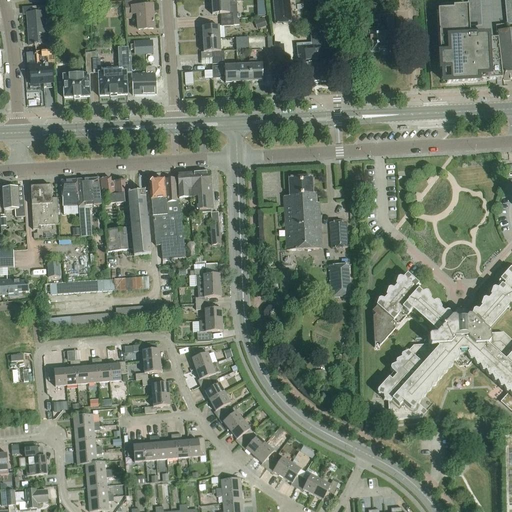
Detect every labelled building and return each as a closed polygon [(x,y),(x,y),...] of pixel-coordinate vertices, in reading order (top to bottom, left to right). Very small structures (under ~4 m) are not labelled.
[(289,0),(273,0),(276,25),(292,24),(289,0)] [(134,2),(126,3),(127,20),(137,19),(138,31),(154,30),(152,8),(135,9),(134,2)] [(236,2),(229,2),(211,3),(212,16),(220,15),(221,21),(233,20),(233,14),(229,14),(229,8),(237,8),(236,2)] [(32,14),(26,14),(29,47),(47,45),(45,19),(52,19),(51,6),(32,8),(32,14)] [(453,10),(438,11),(438,23),(444,23),(444,24),(445,33),(439,33),(439,36),(440,45),(445,45),(446,48),(446,55),(440,55),(440,61),(441,70),(446,70),(446,72),(447,84),(465,83),(478,82),(477,77),(488,76),(488,82),(490,82),(497,81),(502,81),(501,69),(500,57),(499,54),(498,45),(498,41),(497,41),(495,41),(488,41),(487,37),(475,38),(470,38),(470,34),(469,28),(469,21),(468,14),(468,8),(468,7),(453,8),(453,10)] [(257,8),(257,16),(265,16),(265,8),(257,8)] [(397,29),(393,29),(393,17),(380,17),(380,26),(378,26),(378,30),(369,30),(370,54),(398,53),(397,29)] [(202,28),(203,41),(220,40),(219,27),(202,28)] [(511,30),(499,32),(500,38),(503,82),(511,81),(511,30)] [(156,40),(132,41),(132,54),(156,53),(156,40)] [(211,53),(212,59),(224,58),(224,52),(221,52),(220,40),(203,41),(203,54),(211,53)] [(313,47),(297,48),(299,65),(301,65),(303,85),(312,84),(312,85),(319,84),(329,83),(327,63),(336,62),(336,50),(324,51),(324,43),(313,44),(313,47)] [(91,54),(92,75),(98,75),(99,98),(128,97),(126,74),(129,74),(129,60),(128,49),(118,50),(119,70),(121,70),(121,73),(114,73),(114,68),(106,69),(107,74),(101,74),(100,61),(98,61),(98,54),(91,54)] [(38,65),(29,66),(30,72),(31,86),(52,84),(51,65),(55,65),(54,52),(37,54),(38,65)] [(89,75),(92,75),(91,54),(85,55),(86,76),(81,76),(80,73),(74,73),(68,74),(69,77),(63,77),(64,100),(76,99),(90,98),(89,75)] [(249,66),(250,83),(263,82),(262,65),(257,65),(257,61),(249,61),(249,66)] [(225,84),(238,84),(237,66),(224,67),(224,68),(212,68),(213,80),(225,79),(225,84)] [(249,66),(237,66),(238,84),(250,83),(249,66)] [(156,96),(156,89),(155,68),(146,69),(146,76),(132,76),(133,97),(156,96)] [(192,74),(184,74),(185,86),(193,86),(192,74)] [(210,173),(190,175),(191,187),(195,187),(195,190),(201,190),(201,198),(198,198),(198,211),(199,211),(199,214),(211,213),(211,211),(213,211),(211,185),(210,173)] [(179,199),(190,199),(198,198),(201,198),(201,190),(195,190),(195,187),(191,187),(190,175),(177,175),(179,199)] [(285,232),(285,237),(285,239),(286,244),(286,251),(323,249),(320,204),(317,204),(317,196),(312,197),(311,177),(288,179),(289,197),(283,198),(285,229),(285,232)] [(111,179),(100,180),(103,206),(129,203),(132,229),(105,231),(108,253),(118,252),(134,251),(134,257),(151,256),(145,193),(128,195),(127,181),(119,182),(111,183),(111,179)] [(76,181),(62,182),(63,206),(63,208),(64,213),(79,212),(80,229),(81,236),(81,238),(92,237),(90,208),(93,207),(94,207),(101,207),(99,180),(89,181),(76,181)] [(156,247),(161,246),(162,261),(185,258),(184,245),(179,202),(177,202),(175,180),(150,183),(156,247)] [(284,180),(275,180),(275,196),(284,196),(284,180)] [(51,187),(30,188),(33,231),(39,230),(39,227),(59,226),(57,199),(52,199),(51,187)] [(25,218),(24,198),(18,198),(17,189),(3,190),(4,211),(15,211),(16,219),(25,218)] [(346,223),(330,223),(332,249),(347,248),(346,223)] [(219,224),(210,225),(212,246),(221,246),(219,224)] [(194,251),(194,246),(186,247),(188,259),(195,258),(194,251)] [(2,254),(0,253),(0,270),(7,270),(14,270),(13,253),(2,254)] [(59,264),(47,265),(48,279),(60,278),(59,264)] [(351,297),(349,266),(329,267),(331,298),(351,297)] [(511,342),(503,334),(489,335),(486,332),(509,306),(511,308),(511,270),(510,269),(498,283),(498,286),(500,287),(497,291),(494,290),(492,291),(490,297),(491,298),(488,302),(484,301),(482,302),(480,308),(481,309),(478,312),(475,311),(472,312),(470,318),(467,318),(465,320),(457,321),(455,319),(451,319),(449,314),(446,313),(443,314),(440,311),(441,310),(438,304),(436,303),(433,305),(429,302),(430,301),(427,294),(425,294),(422,295),(418,292),(420,290),(420,287),(417,285),(407,275),(403,279),(399,278),(397,279),(395,286),(396,287),(393,290),(390,289),(388,290),(386,297),(387,298),(384,301),(380,300),(378,301),(376,307),(377,308),(372,313),(372,312),(372,313),(375,316),(373,318),(372,318),(374,349),(375,349),(375,345),(377,345),(380,346),(379,347),(379,348),(388,338),(395,330),(395,329),(395,330),(390,325),(393,322),(396,325),(400,325),(412,312),(433,331),(437,335),(435,336),(430,337),(428,339),(429,346),(413,347),(408,353),(407,353),(401,356),(401,358),(401,359),(396,362),(395,364),(396,365),(391,368),(390,370),(391,372),(396,376),(391,382),(388,379),(378,391),(377,394),(378,396),(383,398),(383,399),(384,401),(390,403),(390,412),(389,412),(390,422),(420,420),(426,413),(416,404),(423,396),(432,387),(434,387),(436,387),(438,381),(437,381),(454,362),(460,368),(468,367),(474,361),(492,378),(491,378),(493,383),(496,384),(497,383),(498,383),(498,384),(509,393),(500,403),(511,413),(511,342)] [(198,288),(220,287),(220,276),(206,276),(206,270),(194,271),(194,277),(197,277),(198,288)] [(20,281),(0,281),(0,296),(8,296),(8,298),(18,297),(18,293),(29,293),(28,282),(20,282),(20,281)] [(195,299),(196,305),(208,305),(207,299),(221,298),(220,287),(198,288),(198,299),(195,299)] [(208,305),(196,305),(196,311),(205,311),(205,322),(222,321),(221,310),(208,311),(208,305)] [(0,358),(7,358),(5,337),(17,336),(15,314),(0,314),(0,358)] [(222,321),(205,322),(200,322),(200,333),(197,334),(197,343),(209,343),(209,339),(209,333),(222,333),(222,321)] [(143,353),(143,364),(160,362),(159,351),(146,352),(145,346),(133,347),(133,348),(134,353),(143,353)] [(67,363),(80,362),(79,350),(66,351),(67,363)] [(226,358),(232,356),(230,350),(224,352),(226,358)] [(192,360),(196,371),(211,365),(208,354),(202,357),(200,351),(188,355),(190,361),(192,360)] [(93,368),(87,369),(88,385),(99,384),(97,360),(92,361),(93,368)] [(110,383),(108,367),(102,367),(101,360),(97,360),(99,384),(110,383)] [(71,370),(65,370),(67,387),(77,386),(75,362),(70,363),(71,370)] [(88,385),(87,369),(81,369),(80,362),(75,362),(77,386),(88,385)] [(160,362),(143,364),(144,375),(135,375),(136,382),(142,381),(148,380),(148,374),(161,373),(160,362)] [(119,366),(108,367),(110,383),(121,382),(120,376),(122,375),(123,380),(127,380),(125,363),(119,364),(119,366)] [(215,364),(211,365),(196,371),(199,381),(197,382),(200,388),(216,381),(215,376),(215,374),(219,373),(215,364)] [(67,387),(65,370),(54,371),(54,369),(48,370),(49,382),(55,381),(55,388),(67,387)] [(324,372),(315,372),(315,382),(324,382),(324,372)] [(143,387),(146,387),(147,397),(152,396),(152,397),(169,396),(168,385),(155,386),(154,380),(148,380),(142,381),(143,387)] [(205,393),(210,403),(225,395),(217,380),(216,381),(200,388),(203,394),(205,393)] [(225,395),(210,403),(216,413),(214,414),(218,419),(228,412),(225,408),(230,405),(225,395)] [(169,396),(152,397),(153,408),(144,409),(145,415),(157,414),(157,408),(170,407),(169,396)] [(231,417),(228,412),(218,419),(221,425),(223,424),(230,432),(243,422),(236,413),(231,417)] [(73,418),(74,430),(99,427),(99,424),(93,424),(93,416),(73,418)] [(243,422),(230,432),(237,441),(235,442),(240,447),(253,434),(250,431),(245,424),(243,422)] [(75,442),(95,440),(94,432),(100,432),(99,427),(74,430),(75,442)] [(246,450),(254,458),(265,445),(257,438),(253,434),(240,447),(245,452),(246,450)] [(176,436),(178,460),(189,459),(187,442),(181,443),(181,435),(176,436)] [(172,444),(166,444),(167,461),(178,460),(176,436),(171,436),(172,444)] [(154,438),(157,462),(167,461),(166,444),(160,445),(159,437),(154,438)] [(150,446),(144,446),(146,462),(157,462),(154,438),(150,438),(150,446)] [(205,451),(205,443),(205,439),(198,439),(198,441),(187,442),(189,459),(200,458),(199,451),(205,451)] [(75,442),(76,454),(101,451),(101,448),(95,448),(95,440),(75,442)] [(135,463),(146,462),(144,446),(133,447),(133,445),(127,446),(127,448),(128,458),(134,457),(135,463)] [(267,471),(274,461),(269,458),(274,453),(265,445),(254,458),(263,465),(261,467),(267,471)] [(309,450),(303,447),(300,452),(305,456),(309,450)] [(46,457),(38,458),(38,449),(24,450),(25,460),(26,460),(27,468),(46,467),(45,458),(46,458),(46,457)] [(86,466),(97,464),(96,456),(102,455),(101,451),(76,454),(77,466),(86,466)] [(6,455),(0,455),(0,475),(8,475),(9,475),(7,455),(6,455)] [(278,456),(274,461),(267,471),(272,475),(273,473),(283,479),(291,465),(282,459),(278,456)] [(86,466),(87,477),(111,475),(111,471),(105,472),(105,463),(97,464),(86,466)] [(297,490),(302,479),(297,476),(301,471),(295,467),(291,465),(283,479),(292,485),(291,487),(297,490)] [(46,467),(27,468),(27,477),(27,478),(47,476),(47,475),(46,467)] [(87,489),(107,487),(106,479),(112,479),(111,475),(87,477),(87,489)] [(308,482),(302,479),(297,490),(302,493),(303,491),(313,496),(321,482),(311,476),(308,482)] [(144,477),(135,478),(135,485),(145,485),(144,477)] [(216,495),(241,492),(240,480),(221,481),(222,490),(216,490),(216,495)] [(321,482),(313,496),(323,501),(327,493),(333,495),(338,485),(333,482),(330,487),(321,482)] [(87,489),(88,501),(113,499),(113,495),(107,496),(107,487),(87,489)] [(7,507),(9,507),(16,506),(15,503),(19,502),(20,511),(37,510),(37,505),(48,504),(47,492),(36,493),(36,491),(26,492),(26,494),(15,495),(14,492),(6,492),(7,507)] [(241,492),(216,495),(217,498),(222,498),(223,506),(242,504),(241,492)] [(113,499),(88,501),(89,511),(107,511),(109,511),(108,503),(114,503),(113,499)]
